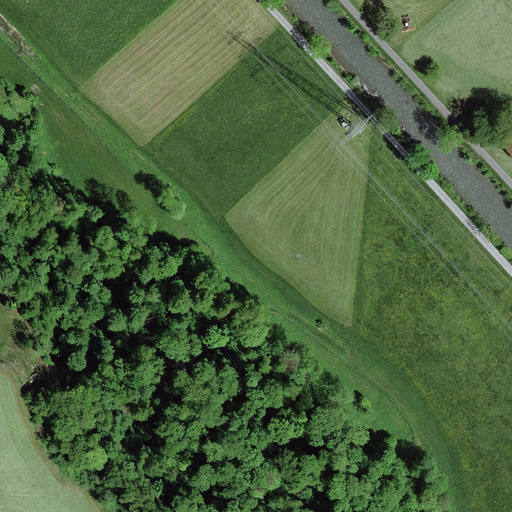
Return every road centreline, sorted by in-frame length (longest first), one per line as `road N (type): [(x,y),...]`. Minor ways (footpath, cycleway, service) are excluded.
road 1 (track): [(261,0),(511,275)]
road 2 (track): [(511,185),(343,0)]
